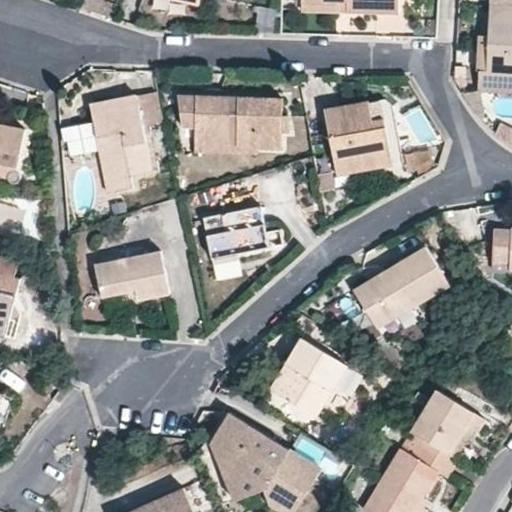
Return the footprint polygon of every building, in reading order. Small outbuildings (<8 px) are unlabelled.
[(103,0),(88,0),(85,8),(113,17),(117,5),(103,0)] [(303,0),(303,2),(348,3),(349,12),(382,13),(398,13),(398,0),(303,0)] [(511,0),(492,0),(491,41),(480,41),(479,55),(478,84),(489,84),(489,73),(511,74),(511,0)] [(303,2),(303,10),(349,12),(348,3),(303,2)] [(511,85),(511,74),(489,73),(489,84),(511,85)] [(138,95),(139,106),(94,115),(109,193),(134,189),(131,175),(152,171),(144,128),(164,125),(158,93),(138,95)] [(139,106),(138,95),(125,98),(92,105),(94,115),(139,106)] [(289,130),(285,115),(283,113),(283,98),(216,96),(177,95),(183,126),(193,127),(193,121),(205,121),(205,142),(255,144),(256,146),(282,147),(283,130),(289,130)] [(371,108),(371,102),(336,108),(327,109),(337,174),(394,165),(386,119),(374,121),(371,108)] [(371,108),(374,121),(386,119),(395,118),(393,104),(371,108)] [(193,127),(193,152),(256,153),(256,146),(255,144),(205,142),(205,121),(193,121),(193,127)] [(0,176),(14,181),(27,132),(9,127),(0,124),(0,176)] [(317,173),(321,190),(336,187),(333,170),(317,173)] [(272,249),(263,207),(207,218),(214,260),(241,254),(272,249)] [(511,230),(494,230),(493,259),(510,260),(510,268),(511,268),(511,230)] [(449,285),(426,247),(353,292),(377,331),(449,285)] [(102,299),(135,292),(137,303),(170,296),(161,253),(96,266),(102,299)] [(214,260),(219,284),(245,279),(241,254),(214,260)] [(16,311),(11,302),(18,277),(11,274),(15,259),(0,255),(0,316),(6,318),(16,311)] [(317,416),(348,367),(304,340),(288,366),(295,371),(280,394),(317,416)] [(295,371),(288,366),(273,390),(280,394),(295,371)] [(479,432),(487,419),(438,391),(412,432),(457,458),(473,430),(479,432)] [(245,423),(232,415),(218,439),(224,443),(235,438),(245,423)] [(295,465),(300,457),(245,423),(235,438),(224,443),(218,439),(212,448),(236,503),(265,490),(271,505),(281,510),(291,493),(305,501),(318,479),(295,465)] [(457,458),(412,432),(365,510),(368,511),(414,511),(424,496),(439,471),(448,476),(458,459),(457,458)] [(300,457),(295,465),(318,479),(323,470),(300,457)] [(172,493),(177,503),(188,498),(183,488),(172,493)] [(177,503),(172,493),(132,511),(131,511),(195,511),(188,498),(177,503)] [(281,510),(283,511),(298,511),(305,501),(291,493),(281,510)] [(414,511),(427,511),(428,511),(423,509),(430,498),(424,496),(414,511)]
